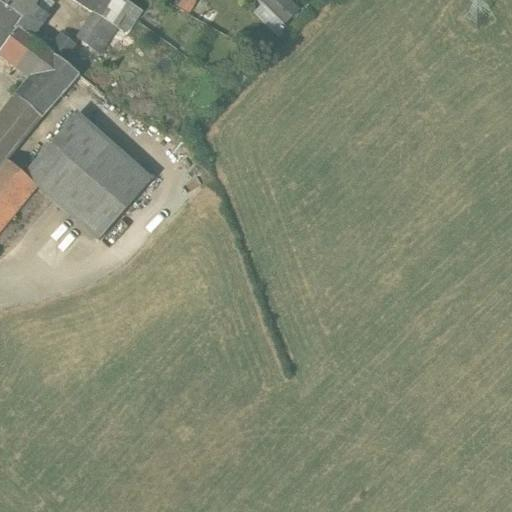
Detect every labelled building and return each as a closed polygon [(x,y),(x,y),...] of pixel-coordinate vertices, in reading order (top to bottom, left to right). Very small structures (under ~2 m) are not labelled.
[(0,0),(0,5),(21,19),(16,28),(19,30),(29,38),(40,22),(45,16),(32,6),(36,0),(0,0)] [(120,0),(101,0),(93,14),(108,24),(116,28),(125,16),(135,24),(142,14),(120,0)] [(280,37),(305,10),(293,0),(259,0),(264,4),(255,14),(280,37)] [(0,5),(0,37),(6,29),(13,33),(16,28),(21,19),(0,5)] [(108,24),(93,14),(79,35),(96,44),(108,24)] [(29,38),(75,74),(89,57),(62,36),(40,22),(29,38)] [(37,79),(0,123),(0,168),(6,162),(40,120),(79,77),(75,74),(29,38),(19,30),(1,51),(37,79)] [(151,182),(76,116),(23,175),(98,242),(151,182)] [(0,168),(0,229),(35,187),(6,162),(0,168)]
